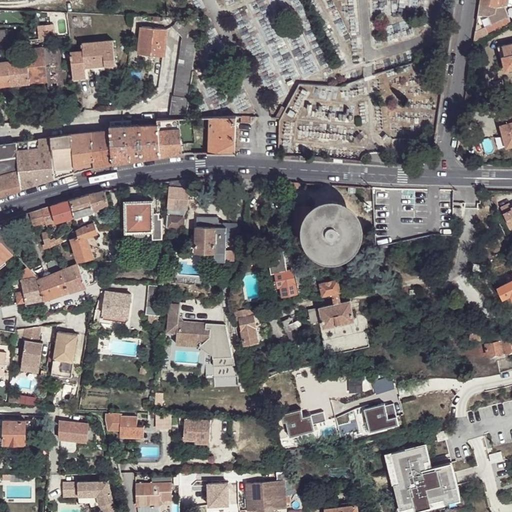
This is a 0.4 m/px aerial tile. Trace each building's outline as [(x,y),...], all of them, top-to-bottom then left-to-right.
[(479,1),(477,15),(488,15),(505,11),(504,7),(507,7),(508,0),(497,0),(497,4),(479,1)] [(505,11),(488,15),(490,26),(508,17),(505,11)] [(179,31),(190,18),(181,17),(173,26),(179,31)] [(490,34),(510,24),(508,17),(490,26),(484,29),(488,35),(490,34)] [(175,90),(189,93),(193,70),(201,18),(190,18),(179,31),(183,36),(175,90)] [(164,56),(167,29),(142,27),(140,47),(151,48),(150,55),(163,56),(164,56)] [(473,43),(488,35),(484,29),(474,33),(473,43)] [(52,31),(42,32),(42,40),(52,39),(52,31)] [(83,44),(84,56),(85,65),(105,62),(105,66),(116,65),(113,40),(83,44)] [(511,44),(502,46),(505,57),(501,58),(504,71),(511,69),(511,44)] [(52,46),(45,47),(46,60),(53,59),(52,46)] [(59,46),(52,46),(53,59),(46,60),(48,81),(46,81),(47,88),(63,87),(59,46)] [(45,47),(27,49),(27,58),(30,83),(46,81),(48,81),(46,60),(45,47)] [(84,56),(72,57),(74,79),(87,78),(86,68),(85,65),(84,56)] [(30,83),(27,58),(10,60),(9,61),(10,85),(30,83)] [(0,61),(0,85),(10,85),(9,61),(3,61),(0,61)] [(179,118),(185,118),(189,98),(174,96),(173,96),(170,119),(179,118)] [(511,114),(497,118),(499,126),(511,122),(511,114)] [(208,153),(235,153),(235,148),(236,116),(237,116),(237,115),(209,117),(208,153)] [(170,119),(157,119),(157,124),(158,129),(180,128),(179,118),(170,119)] [(511,122),(499,126),(505,148),(511,146),(511,122)] [(142,159),(161,156),(158,129),(157,124),(142,124),(139,125),(142,159)] [(110,130),(113,163),(138,159),(142,159),(139,125),(133,125),(110,126),(110,130)] [(158,129),(161,156),(182,154),(180,128),(158,129)] [(95,167),(113,163),(110,130),(91,132),(95,167)] [(76,172),(95,167),(91,132),(72,133),(76,172)] [(21,188),(76,172),(72,133),(16,142),(19,170),(21,188)] [(0,175),(19,170),(16,142),(0,144),(0,175)] [(0,194),(11,192),(21,188),(19,170),(0,175),(0,194)] [(169,188),(168,208),(186,209),(187,209),(188,189),(169,188)] [(105,191),(90,194),(96,209),(111,204),(105,191)] [(90,194),(71,200),(78,216),(94,212),(96,211),(96,209),(90,194)] [(300,226),(300,230),(301,238),(305,245),(310,251),(316,256),(317,256),(325,259),(333,260),(340,258),(347,255),(354,250),(358,244),(361,237),(363,229),(362,221),(360,215),(355,208),(350,203),(343,199),(335,197),(327,197),(319,199),(313,203),(307,208),(307,207),(294,206),(293,225),(300,226)] [(71,200),(52,206),(58,221),(59,222),(68,220),(78,216),(71,200)] [(155,217),(155,212),(154,200),(126,201),(128,232),(154,230),(155,237),(164,237),(163,217),(161,217),(155,217)] [(511,205),(511,206),(509,201),(501,206),(511,225),(511,224),(511,205)] [(112,208),(111,204),(96,209),(96,211),(94,212),(96,218),(98,216),(112,208)] [(52,206),(42,209),(47,222),(47,224),(58,221),(52,206)] [(47,222),(42,209),(30,212),(34,225),(47,222)] [(182,230),(182,239),(195,239),(195,251),(214,251),(213,262),(225,262),(225,261),(234,261),(234,251),(225,251),(226,228),(217,228),(217,219),(198,218),(198,227),(183,227),(183,218),(167,217),(166,228),(166,233),(169,233),(170,229),(182,230)] [(82,236),(76,238),(75,238),(80,260),(94,257),(89,236),(99,233),(96,223),(86,227),(80,231),(82,236)] [(54,242),(53,241),(50,231),(45,233),(46,237),(48,244),(54,242)] [(67,242),(65,235),(53,241),(54,242),(55,246),(67,242)] [(0,260),(13,250),(3,239),(0,236),(0,260)] [(275,273),(286,271),(282,249),(266,253),(270,274),(275,273)] [(3,260),(0,262),(0,263),(4,269),(8,265),(3,260)] [(70,292),(71,291),(87,286),(80,264),(63,270),(70,292)] [(104,268),(96,268),(96,281),(104,281),(104,268)] [(45,300),(70,292),(63,270),(38,278),(45,299),(45,300)] [(275,273),(278,286),(281,286),(283,294),(296,292),(291,270),(286,271),(275,273)] [(37,275),(36,275),(22,279),(21,279),(23,285),(24,292),(26,301),(27,303),(45,299),(38,278),(37,275)] [(14,287),(23,285),(21,279),(13,281),(14,287)] [(511,279),(497,287),(502,297),(510,294),(511,296),(511,279)] [(331,294),(338,293),(341,292),(338,280),(320,283),(323,296),(331,294)] [(163,295),(163,291),(157,290),(154,306),(162,306),(163,295)] [(19,303),(26,301),(24,292),(17,293),(19,303)] [(104,314),(128,317),(129,318),(132,295),(107,292),(104,314)] [(340,303),(338,293),(331,294),(331,296),(334,296),(336,304),(340,303)] [(350,301),(340,303),(336,304),(320,307),(323,320),(325,326),(353,319),(353,315),(350,301)] [(206,323),(184,321),(178,315),(179,304),(168,303),(166,332),(175,332),(182,340),(191,341),(198,335),(203,341),(198,346),(197,346),(211,355),(212,366),(233,366),(227,329),(210,327),(206,327),(206,323)] [(235,309),(237,319),(240,318),(253,314),(251,306),(235,309)] [(312,322),(323,320),(320,307),(309,309),(312,322)] [(353,315),(353,319),(367,333),(375,331),(370,312),(353,315)] [(127,323),(128,317),(104,314),(104,319),(127,323)] [(253,314),(240,318),(245,343),(257,341),(255,326),(255,325),(253,314)] [(288,332),(298,328),(302,325),(297,315),(282,322),(287,332),(288,332)] [(394,326),(411,327),(411,328),(419,328),(420,323),(412,318),(412,316),(394,315),(394,326)] [(321,327),(326,355),(370,345),(367,333),(353,319),(325,326),(321,327)] [(481,339),(481,336),(483,325),(472,323),(470,338),(481,339)] [(36,340),(39,340),(41,328),(25,330),(23,341),(26,341),(22,362),(40,365),(44,344),(39,343),(35,342),(36,340)] [(301,339),(298,328),(288,332),(291,341),(295,339),(295,340),(301,339)] [(442,336),(430,331),(428,335),(440,340),(442,336)] [(197,346),(198,346),(203,341),(198,335),(191,341),(182,340),(175,332),(174,344),(197,346)] [(71,378),(77,336),(59,334),(52,375),(71,378)] [(511,349),(511,337),(510,335),(493,338),(493,340),(471,345),(471,347),(465,347),(463,354),(480,356),(511,349)] [(22,362),(21,370),(39,373),(40,365),(22,362)] [(384,404),(364,408),(370,431),(398,424),(393,404),(385,406),(384,404)] [(301,408),(282,412),(284,420),(286,420),(290,435),(315,429),(313,423),(326,420),(323,411),(303,415),(301,408)] [(121,413),(116,413),(107,413),(107,420),(110,432),(113,431),(114,431),(117,433),(118,435),(122,435),(145,436),(145,425),(137,425),(137,416),(121,416),(121,413)] [(10,443),(21,443),(26,443),(26,420),(4,421),(4,443),(10,443)] [(95,441),(96,434),(96,433),(95,431),(95,430),(95,429),(94,428),(94,427),(93,426),(92,425),(91,425),(59,421),(57,438),(95,441)] [(210,421),(185,421),(185,425),(184,440),(197,441),(197,443),(210,443),(210,421)] [(443,432),(436,434),(437,442),(445,440),(443,432)] [(399,451),(391,453),(399,482),(393,484),(399,509),(414,505),(415,510),(431,506),(429,501),(443,498),(444,503),(460,499),(451,462),(426,468),(424,461),(429,460),(425,445),(404,450),(399,451)] [(311,456),(309,447),(293,450),(294,460),(311,456)] [(499,450),(491,452),(494,463),(502,461),(499,450)] [(386,454),(393,484),(399,482),(391,453),(386,454)] [(296,480),(248,484),(250,510),(259,509),(259,511),(274,511),(274,509),(288,508),(288,503),(292,503),(291,495),(300,492),(296,480)] [(107,481),(77,481),(77,488),(62,488),(62,496),(97,495),(100,511),(107,511),(115,510),(107,481)] [(160,499),(166,499),(172,499),(171,482),(136,482),(137,505),(140,505),(146,504),(146,505),(160,504),(160,499)] [(230,483),(208,483),(208,504),(230,504),(230,483)] [(443,498),(429,501),(431,506),(444,503),(443,498)]
